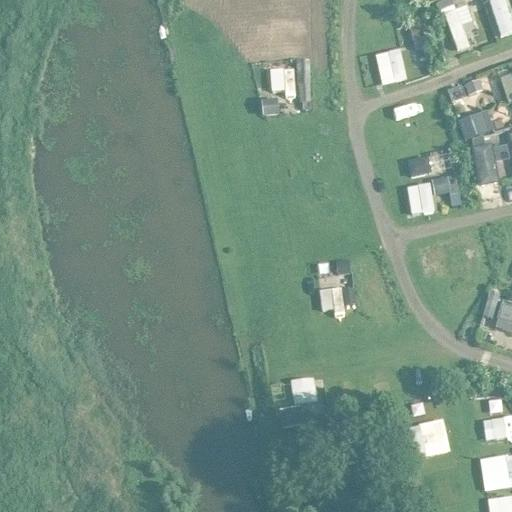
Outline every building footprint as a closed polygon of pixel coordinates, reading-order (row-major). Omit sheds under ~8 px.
[(358,23),(379,19),(375,0),(356,0),(354,1),(358,23)] [(501,0),(489,4),(500,40),(511,35),(511,27),(503,0),(501,0)] [(472,52),(463,27),(472,24),(468,12),(447,19),(460,56),(472,52)] [(258,48),(280,49),(281,20),(258,19),(258,48)] [(367,78),(393,75),(390,46),(363,49),(367,78)] [(283,62),(260,63),(260,87),(283,86),(283,62)] [(474,107),(491,98),(476,71),(459,80),(474,107)] [(501,117),(511,111),(511,108),(507,98),(495,104),(501,117)] [(451,136),(475,129),(471,111),(446,117),(451,136)] [(387,144),(389,170),(411,168),(408,142),(387,144)] [(493,149),(474,153),(482,193),(500,189),(493,149)] [(408,208),(407,180),(393,180),(394,208),(408,208)] [(431,236),(407,239),(411,266),(434,262),(431,236)] [(511,250),(496,248),(494,261),(511,263),(511,250)] [(417,281),(421,298),(440,294),(436,277),(417,281)] [(309,308),(329,305),(326,280),(305,283),(309,308)] [(498,324),(511,328),(511,308),(503,306),(498,324)] [(355,309),(349,330),(373,337),(379,315),(355,309)] [(377,372),(398,371),(398,358),(376,359),(377,372)] [(341,367),(319,370),(322,392),(344,389),(341,367)] [(276,374),(281,400),(302,397),(298,370),(276,374)] [(404,419),(413,417),(408,396),(400,398),(404,419)] [(468,398),(469,422),(490,421),(489,397),(468,398)] [(336,411),(339,426),(356,423),(353,408),(336,411)] [(304,430),(301,412),(278,416),(282,435),(304,430)] [(428,429),(408,430),(409,453),(429,452),(428,429)]
